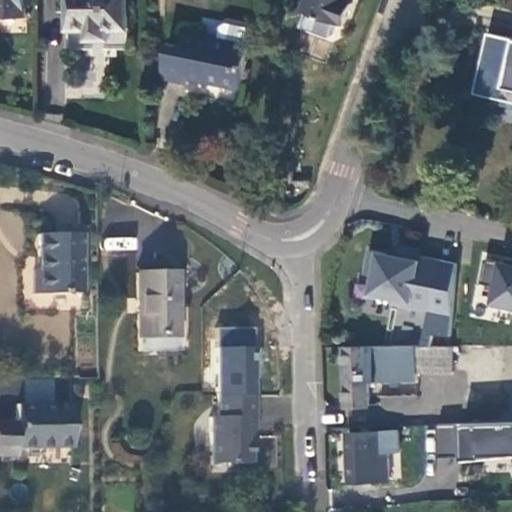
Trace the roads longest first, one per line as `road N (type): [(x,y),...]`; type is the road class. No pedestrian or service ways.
road 1 (residential): [(0,135),(131,176),(295,242)]
road 2 (residential): [(295,242),(317,489)]
road 3 (residential): [(334,195),(401,0)]
road 4 (residential): [(334,195),(511,231)]
road 5 (unknown): [(360,101),(511,143)]
